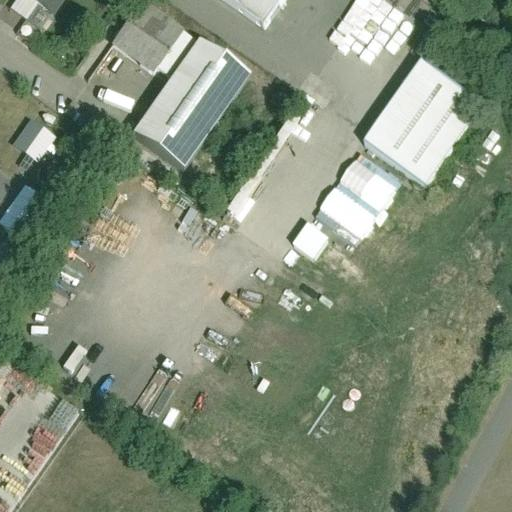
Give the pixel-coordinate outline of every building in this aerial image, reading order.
[(23,0),(48,18),(60,0),(23,0)] [(211,0),(262,35),(286,0),(211,0)] [(145,7),(116,48),(169,86),(130,140),(183,178),(251,82),(145,7)] [(429,72),(374,149),(434,191),(489,114),(429,72)] [(52,155),(61,142),(34,123),(16,150),(42,168),(51,154),(52,155)] [(364,251),(406,185),(363,158),(321,224),(364,251)] [(28,189),(3,231),(26,244),(50,201),(28,189)] [(7,197),(0,207),(0,225),(2,227),(18,204),(7,197)] [(300,250),(320,265),(337,243),(316,228),(300,250)] [(0,266),(12,248),(0,240),(0,266)]
